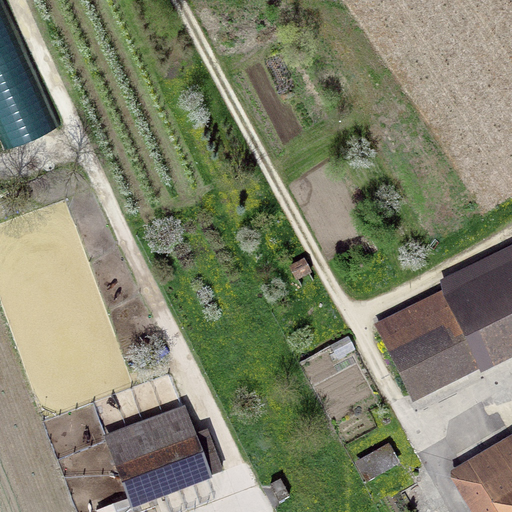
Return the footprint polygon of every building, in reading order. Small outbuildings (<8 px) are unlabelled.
[(3,0),(0,0),(0,127),(8,146),(59,122),(3,0)] [(296,282),(308,277),(301,264),(290,270),(296,282)] [(408,395),(511,345),(511,266),(377,332),(408,395)] [(336,362),(354,352),(347,339),(329,349),(336,362)] [(206,479),(181,415),(107,443),(128,503),(103,511),(146,511),(154,510),(150,500),(206,479)] [(511,511),(511,446),(454,481),(472,511),(511,511)] [(356,466),(365,482),(396,465),(387,449),(356,466)] [(279,483),(269,489),(278,505),(288,500),(279,483)]
